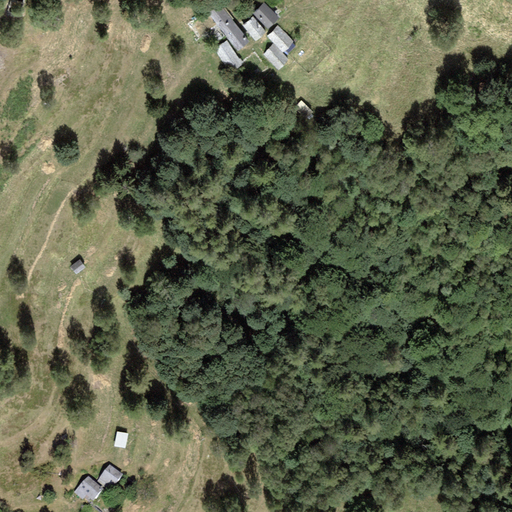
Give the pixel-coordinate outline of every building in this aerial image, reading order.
[(223,32),(235,23),(219,3),(208,12),(223,32)] [(279,19),(264,3),(253,14),(267,29),(279,19)] [(266,32),(252,17),(242,25),(255,41),(266,32)] [(235,23),(223,32),(238,51),(249,42),(235,23)] [(293,42),(277,26),(267,37),(283,52),(293,42)] [(243,64),(226,41),(214,49),(230,73),(243,64)] [(289,60),(273,45),(263,55),(278,70),(289,60)] [(127,433),(116,431),(114,447),(124,449),(127,433)] [(123,475),(109,464),(96,481),(110,491),(123,475)] [(104,489),(87,476),(74,493),(83,500),(87,495),(94,501),(104,489)]
